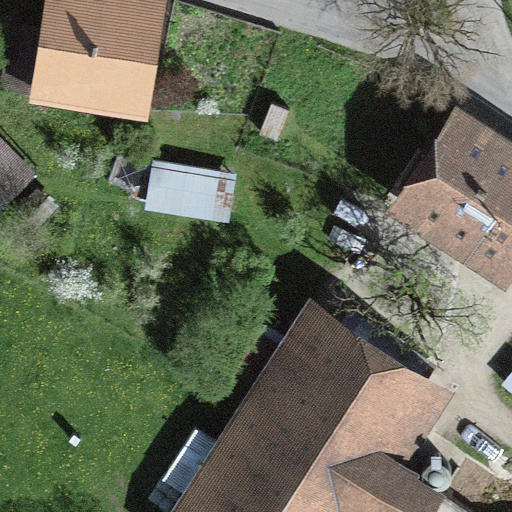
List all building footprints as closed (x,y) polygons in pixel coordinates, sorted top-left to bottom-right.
[(147,7),(108,0),(60,0),(55,30),(19,24),(9,84),(47,91),(47,87),(59,89),(62,76),(132,88),(147,7)] [(511,252),(511,159),(457,122),(408,195),(506,261),(511,252)] [(0,140),(0,203),(31,174),(0,140)] [(217,170),(157,160),(150,199),(210,209),(217,170)] [(416,380),(306,308),(171,511),(329,511),(344,490),(377,511),(420,511),(435,490),(371,448),(416,380)]
